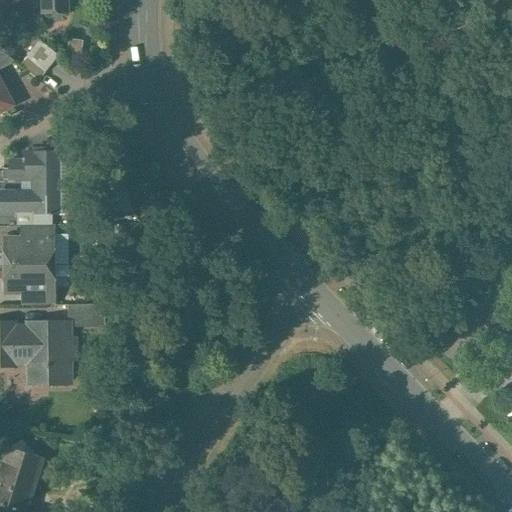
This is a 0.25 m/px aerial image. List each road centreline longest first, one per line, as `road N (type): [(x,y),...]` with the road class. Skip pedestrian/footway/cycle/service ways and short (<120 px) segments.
road 1 (residential): [(511,486),(313,279)]
road 2 (residential): [(160,511),(313,279)]
road 3 (residential): [(313,279),(181,136),(148,73)]
road 4 (residential): [(148,73),(0,141)]
